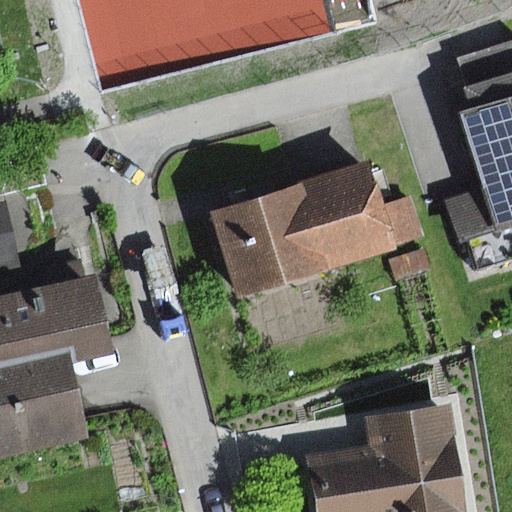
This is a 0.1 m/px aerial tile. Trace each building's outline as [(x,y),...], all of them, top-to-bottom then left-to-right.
[(461,105),(447,109),(472,189),(440,199),(453,240),(461,238),(471,270),(511,256),(511,37),(452,56),(461,83),(454,85),(461,105)] [(0,196),(44,186),(33,145),(0,153),(0,196)] [(359,157),(197,207),(225,296),(418,236),(406,196),(374,205),(359,157)] [(0,200),(0,270),(15,268),(1,201),(0,200)] [(421,249),(385,260),(392,283),(428,273),(421,249)] [(0,451),(78,433),(62,362),(104,352),(84,268),(81,269),(79,259),(41,267),(43,277),(0,286),(0,451)] [(364,445),(300,455),(309,511),(461,511),(444,402),(359,415),(364,445)]
